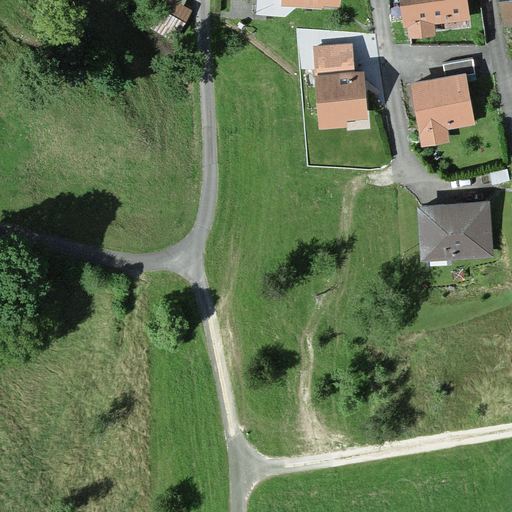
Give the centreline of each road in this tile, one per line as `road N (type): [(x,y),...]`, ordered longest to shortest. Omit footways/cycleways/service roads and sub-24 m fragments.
road 1 (track): [(240,471),(511,431)]
road 2 (track): [(241,511),(240,471),(194,255)]
road 3 (track): [(0,227),(114,259),(194,255)]
